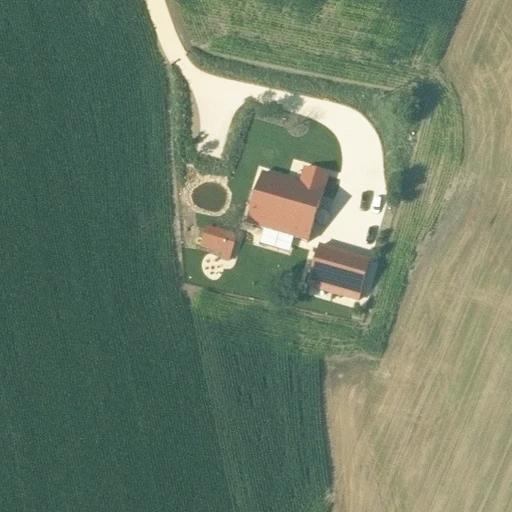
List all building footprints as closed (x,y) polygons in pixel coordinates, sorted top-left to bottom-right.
[(203,155),(220,157),(222,132),(205,130),(203,155)] [(362,162),(354,161),(352,173),(360,174),(362,162)] [(327,177),(291,166),(286,182),(264,175),(260,188),(250,185),(244,208),(252,211),(248,224),(307,241),(327,177)] [(236,238),(207,229),(202,245),(223,251),(221,258),(229,260),(236,238)] [(370,263),(320,248),(309,286),(359,301),(370,263)]
